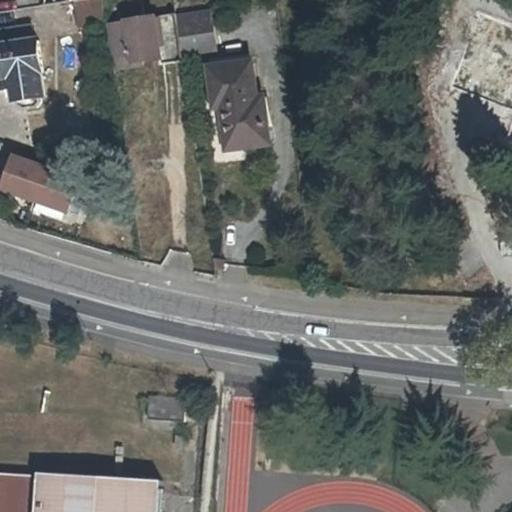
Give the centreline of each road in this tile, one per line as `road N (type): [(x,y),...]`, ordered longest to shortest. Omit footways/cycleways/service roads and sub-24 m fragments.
road 1 (secondary): [(0,286),(148,330),(511,383)]
road 2 (secondary): [(511,339),(358,334),(219,317),(0,259)]
